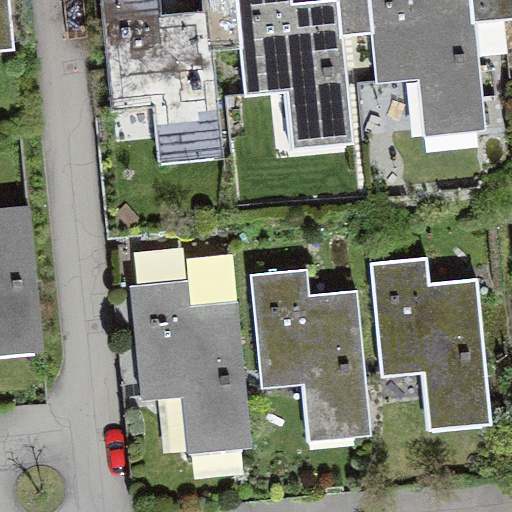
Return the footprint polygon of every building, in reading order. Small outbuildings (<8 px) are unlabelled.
[(0,0),(0,33),(2,49),(14,48),(8,0),(0,0)] [(223,155),(212,47),(241,44),(236,0),(204,0),(206,20),(164,24),(162,0),(103,0),(114,107),(167,102),(170,136),(211,132),(213,155),(223,155)] [(337,0),(338,7),(293,12),(291,0),(236,0),(241,44),(246,95),(298,89),(302,124),(342,120),(344,142),(353,141),(343,34),(373,31),(369,0),(337,0)] [(369,0),(373,31),(378,82),(430,76),(433,111),(474,107),(476,130),(486,129),(475,20),(505,17),(503,0),(369,0)] [(511,0),(503,0),(505,17),(511,16),(511,0)] [(0,330),(32,328),(34,350),(42,350),(30,214),(0,216),(0,330)] [(427,256),(371,262),(382,375),(435,370),(438,404),(480,400),(482,423),(491,422),(478,286),(431,291),(427,256)] [(307,269),(251,274),(262,387),(315,382),(318,416),(360,412),(362,435),(371,434),(358,299),(310,303),(307,269)] [(187,280),(132,286),(143,398),(195,393),(199,428),(240,424),(242,446),(251,446),(238,310),(191,315),(187,280)]
